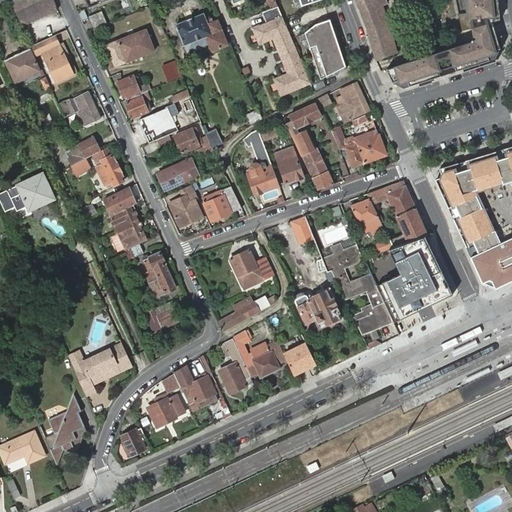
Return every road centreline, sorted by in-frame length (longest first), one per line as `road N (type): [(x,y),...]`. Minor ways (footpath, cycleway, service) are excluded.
road 1 (residential): [(111,488),(481,318)]
road 2 (residential): [(177,252),(213,331),(138,384),(115,412),(101,451),(111,488)]
road 3 (residential): [(62,0),(177,252)]
road 4 (residential): [(413,166),(177,252)]
road 5 (residential): [(413,166),(481,318)]
road 6 (residential): [(386,112),(511,70)]
road 7 (residential): [(341,0),(386,112)]
